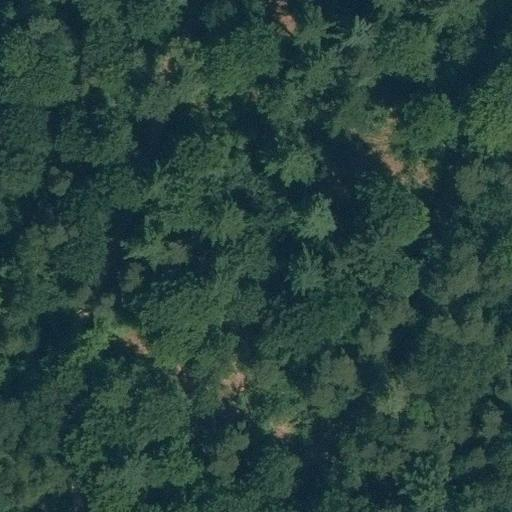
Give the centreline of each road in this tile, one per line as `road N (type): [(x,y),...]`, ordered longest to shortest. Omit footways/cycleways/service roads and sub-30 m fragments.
road 1 (track): [(74,345),(197,0)]
road 2 (track): [(61,399),(0,79)]
road 3 (track): [(511,95),(458,177),(407,300)]
road 4 (track): [(407,300),(361,405),(306,463)]
